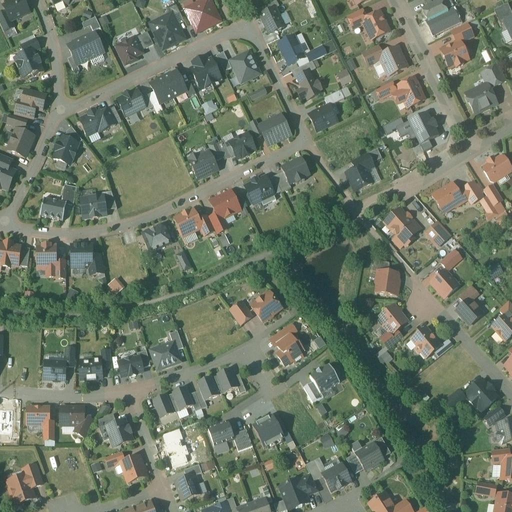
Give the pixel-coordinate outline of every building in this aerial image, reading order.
[(22,0),(20,0),(3,8),(6,13),(10,23),(11,23),(29,14),(22,0)] [(208,0),(185,11),(192,26),(197,23),(201,25),(204,31),(220,23),(208,0)] [(427,8),(422,10),(429,24),(448,14),(441,2),(441,1),(427,8)] [(511,14),(508,5),(493,12),(500,26),(505,24),(505,23),(511,19),(511,14)] [(176,7),(169,11),(171,16),(172,16),(173,18),(180,15),(176,7)] [(266,7),(258,11),(261,17),(269,13),(266,7)] [(261,17),(260,17),(269,36),(275,33),(277,34),(281,33),(282,30),(285,28),(275,10),(273,11),(269,13),(261,17)] [(362,11),(347,19),(353,32),(364,27),(362,23),(366,20),(362,11)] [(83,18),(91,20),(93,14),(85,12),(83,18)] [(6,13),(0,16),(0,25),(4,34),(14,29),(11,23),(10,23),(6,13)] [(366,20),(362,23),(364,27),(371,42),(389,34),(385,25),(385,24),(383,19),(382,19),(379,14),(366,20)] [(180,15),(173,18),(177,27),(184,23),(180,15)] [(171,16),(150,26),(163,51),(184,41),(177,27),(173,18),(172,16),(171,16)] [(91,22),(94,27),(91,28),(93,33),(101,30),(95,19),(82,25),(82,26),(91,22)] [(467,26),(451,34),(456,45),(460,43),(460,45),(473,39),(467,26)] [(14,29),(4,34),(7,40),(17,35),(14,29)] [(147,34),(140,38),(146,50),(154,47),(147,34)] [(95,36),(81,42),(90,60),(101,55),(103,54),(95,36)] [(34,38),(19,45),(20,47),(35,40),(34,38)] [(304,60),(294,39),(279,46),(286,61),(289,62),(292,66),(304,60)] [(35,40),(20,47),(24,56),(34,51),(35,53),(40,51),(36,40),(35,40)] [(135,40),(117,49),(126,67),(134,63),(135,61),(135,60),(135,59),(142,56),(135,40)] [(81,42),(68,48),(73,58),(77,66),(90,60),(81,42)] [(456,45),(452,47),(452,46),(446,49),(446,50),(441,52),(449,71),(455,68),(456,70),(464,66),(463,64),(468,61),(460,45),(460,43),(456,45)] [(378,48),(362,55),(368,69),(377,65),(375,61),(379,59),(379,58),(382,57),(378,48)] [(322,49),(306,57),(310,65),(311,64),(326,57),(322,49)] [(382,57),(379,58),(379,59),(388,78),(407,70),(398,49),(382,57)] [(24,56),(19,58),(20,61),(15,63),(23,81),(33,77),(34,79),(44,74),(41,66),(42,66),(38,58),(37,58),(35,53),(34,51),(24,56)] [(231,70),(224,54),(216,57),(217,58),(220,66),(224,74),(231,70)] [(249,54),(231,63),(238,77),(242,75),(245,83),(259,76),(249,54)] [(90,60),(93,67),(93,66),(104,61),(101,55),(90,60)] [(73,58),(68,61),(72,70),(77,67),(77,66),(73,58)] [(217,58),(211,61),(215,68),(220,66),(217,58)] [(211,61),(206,63),(204,59),(199,62),(214,92),(211,87),(221,82),(215,68),(211,61)] [(214,92),(199,62),(193,64),(195,69),(190,71),(201,92),(211,87),(213,92),(214,92)] [(310,65),(299,70),(300,70),(303,77),(309,74),(314,71),(311,64),(310,65)] [(498,67),(484,74),(492,90),(506,83),(498,67)] [(300,70),(292,74),(295,81),(297,80),(303,77),(300,70)] [(346,73),(338,76),(343,86),(351,83),(346,73)] [(186,93),(177,74),(169,77),(169,76),(163,79),(173,99),(186,93)] [(303,77),(297,80),(303,91),(297,94),(301,101),(306,99),(308,101),(319,96),(318,93),(321,92),(317,84),(314,85),(309,74),(303,77)] [(163,79),(157,82),(158,83),(151,86),(160,106),(173,99),(163,79)] [(414,80),(397,88),(400,95),(393,98),(397,107),(404,103),(407,110),(424,102),(420,92),(420,91),(419,88),(418,88),(414,80)] [(392,85),(376,92),(380,101),(396,93),(392,85)] [(487,86),(465,96),(466,98),(466,100),(467,103),(469,104),(475,116),(496,105),(487,86)] [(263,90),(250,97),(253,103),(266,96),(263,90)] [(137,92),(131,96),(130,95),(124,98),(124,99),(118,102),(126,119),(145,109),(146,109),(139,96),(137,92)] [(46,98),(25,93),(22,105),(19,104),(16,116),(33,121),(35,111),(42,113),(46,98)] [(153,109),(145,93),(139,96),(146,109),(145,109),(146,113),(153,109)] [(212,103),(202,108),(206,117),(217,112),(212,103)] [(309,117),(317,134),(337,124),(329,107),(309,117)] [(121,124),(115,110),(109,112),(116,126),(121,124)] [(109,111),(101,115),(99,112),(96,114),(95,112),(88,116),(89,118),(80,122),(87,138),(99,132),(100,134),(116,126),(109,112),(109,111)] [(427,114),(408,124),(408,126),(410,131),(408,132),(407,135),(411,142),(416,139),(420,147),(439,137),(435,130),(437,129),(433,120),(431,122),(427,114)] [(10,118),(4,116),(1,124),(7,126),(10,118)] [(27,123),(10,118),(7,126),(25,131),(27,123)] [(282,119),(271,124),(271,123),(259,129),(263,137),(268,148),(290,137),(282,119)] [(401,120),(386,127),(390,135),(405,128),(401,120)] [(259,129),(256,123),(250,126),(256,140),(263,137),(259,129)] [(386,127),(379,131),(383,139),(390,135),(386,127)] [(82,142),(72,129),(67,133),(64,141),(78,146),(82,142)] [(34,139),(16,132),(8,153),(25,160),(34,139)] [(248,136),(241,139),(241,137),(235,140),(236,141),(229,145),(231,148),(235,157),(237,161),(244,158),(244,159),(250,156),(249,155),(255,152),(248,136)] [(64,141),(62,140),(59,147),(58,146),(55,153),(56,154),(54,161),(69,167),(72,161),(73,161),(77,153),(75,153),(78,146),(64,141)] [(217,146),(215,143),(208,147),(216,163),(223,159),(217,146)] [(227,149),(224,143),(217,146),(223,159),(230,156),(231,159),(235,157),(231,148),(227,149)] [(373,153),(368,156),(371,164),(372,165),(381,161),(378,153),(374,155),(373,153)] [(209,154),(199,159),(199,158),(196,158),(191,160),(190,162),(191,163),(190,163),(199,181),(217,172),(209,154)] [(12,161),(0,156),(0,190),(1,191),(1,189),(8,192),(14,178),(13,178),(11,173),(11,172),(9,171),(12,161)] [(368,156),(351,163),(355,171),(371,164),(368,156)] [(301,159),(281,169),(283,174),(289,188),(290,187),(296,184),(296,186),(305,182),(304,181),(310,178),(301,159)] [(500,159),(494,162),(493,160),(487,163),(489,166),(484,169),(484,173),(490,183),(494,184),(497,182),(498,180),(504,176),(506,176),(510,174),(511,170),(504,160),(500,159)] [(355,171),(346,175),(355,193),(373,185),(368,175),(370,173),(369,171),(374,169),(372,165),(371,164),(355,171)] [(283,174),(274,178),(281,194),(282,195),(291,190),(290,187),(289,188),(283,174)] [(274,178),(267,182),(274,196),(273,197),(274,197),(281,194),(274,178)] [(265,179),(258,182),(257,181),(252,183),(252,185),(245,189),(254,206),(261,203),(263,208),(276,202),(274,197),(273,197),(274,196),(267,182),(265,179)] [(473,184),(462,191),(462,192),(467,200),(471,207),(483,199),(473,184)] [(452,186),(441,193),(439,193),(432,198),(443,215),(453,208),(454,209),(463,203),(467,200),(462,192),(458,195),(452,186)] [(77,190),(65,187),(61,204),(67,205),(67,206),(73,207),(77,190)] [(493,187),(483,193),(493,208),(502,202),(493,187)] [(231,193),(210,203),(217,216),(220,222),(240,212),(238,208),(231,193)] [(111,194),(102,195),(103,198),(106,212),(117,211),(111,194)] [(103,198),(81,201),(83,220),(91,219),(92,221),(98,220),(98,218),(106,217),(106,212),(103,198)] [(61,204),(45,201),(45,200),(44,200),(40,219),(41,219),(41,218),(62,223),(63,223),(67,206),(67,205),(61,204)] [(243,205),(238,208),(240,212),(243,219),(249,216),(243,205)] [(193,212),(188,215),(187,214),(183,216),(183,217),(175,221),(179,229),(178,231),(181,236),(183,237),(183,239),(201,230),(202,230),(198,222),(193,212)] [(400,212),(386,225),(392,232),(391,235),(393,237),(396,237),(401,242),(408,236),(410,238),(419,230),(414,223),(412,225),(400,212)] [(217,216),(209,220),(215,233),(217,236),(227,231),(224,225),(222,226),(220,222),(217,216)] [(209,220),(207,218),(198,222),(202,230),(201,230),(205,238),(215,233),(209,220)] [(437,225),(425,236),(437,249),(449,238),(437,225)] [(163,227),(143,236),(151,254),(171,245),(163,227)] [(230,235),(219,240),(223,249),(234,244),(230,235)] [(13,246),(4,245),(4,247),(0,246),(0,265),(2,266),(1,268),(10,269),(10,267),(18,268),(19,259),(20,250),(20,249),(12,248),(13,246)] [(51,247),(43,247),(43,248),(38,248),(38,254),(36,256),(36,262),(38,264),(38,269),(47,269),(47,279),(55,279),(55,269),(56,269),(56,264),(56,248),(51,248),(51,247)] [(92,247),(72,248),(72,270),(90,269),(92,269),(92,259),(92,247)] [(30,251),(20,250),(19,259),(29,261),(30,251)] [(454,253),(441,265),(448,272),(461,260),(454,253)] [(191,270),(183,254),(176,257),(184,273),(191,270)] [(101,257),(92,259),(92,269),(90,269),(91,277),(104,275),(101,257)] [(29,261),(19,259),(18,268),(28,269),(29,261)] [(389,264),(374,262),(372,273),(378,274),(378,273),(388,274),(390,266),(389,264)] [(66,263),(58,263),(58,264),(56,264),(56,269),(55,269),(55,279),(55,280),(66,280),(66,263)] [(458,288),(444,272),(431,284),(445,300),(458,288)] [(388,274),(378,273),(378,274),(376,285),(377,286),(376,294),(396,298),(398,285),(397,284),(398,278),(396,276),(388,274)] [(437,277),(434,274),(427,280),(430,284),(437,277)] [(114,298),(126,289),(119,279),(107,289),(114,298)] [(471,287),(458,298),(464,305),(469,301),(471,303),(479,296),(471,287)] [(265,295),(262,297),(261,301),(251,308),(263,324),(282,311),(270,294),(269,295),(265,295)] [(471,303),(469,301),(464,305),(456,312),(469,327),(483,316),(471,303)] [(242,304),(230,313),(241,327),(252,318),(242,304)] [(401,311),(396,311),(394,308),(379,320),(384,326),(390,333),(392,336),(396,332),(407,324),(400,315),(401,311)] [(511,336),(511,322),(506,316),(492,329),(505,343),(511,336)] [(292,327),(277,337),(281,343),(290,336),(291,337),(296,333),(292,327)] [(426,330),(411,342),(417,349),(414,351),(418,355),(420,353),(426,360),(434,354),(441,348),(440,347),(426,330)] [(390,333),(380,341),(388,351),(402,340),(396,332),(392,336),(390,333)] [(183,350),(177,333),(170,336),(173,345),(174,345),(176,353),(183,350)] [(281,343),(276,347),(281,354),(283,353),(284,355),(278,359),(284,368),(292,362),(294,366),(303,359),(299,354),(303,352),(296,342),(295,343),(291,337),(290,336),(281,343)] [(277,337),(269,343),(273,349),(276,347),(281,343),(277,337)] [(322,339),(315,342),(320,351),(327,347),(322,339)] [(447,341),(440,347),(441,348),(434,354),(439,359),(453,348),(447,341)] [(173,345),(159,350),(160,354),(152,357),(158,372),(180,364),(176,353),(174,345),(173,345)] [(386,366),(393,360),(385,349),(378,355),(386,366)] [(76,351),(66,351),(65,365),(66,365),(66,369),(75,369),(76,351)] [(146,353),(137,355),(138,359),(139,359),(142,370),(150,368),(146,353)] [(133,361),(132,359),(124,361),(125,363),(118,365),(122,379),(129,377),(130,379),(136,377),(136,376),(143,374),(142,370),(139,359),(138,359),(133,361)] [(84,361),(85,381),(103,381),(103,365),(102,360),(84,361)] [(65,365),(45,364),(44,382),(53,382),(54,384),(60,384),(61,382),(65,383),(66,369),(66,365),(65,365)] [(329,367),(322,371),(322,370),(316,373),(316,374),(310,378),(313,384),(320,396),(321,396),(340,384),(329,367)] [(230,371),(217,377),(217,378),(214,379),(221,397),(238,390),(230,371)] [(211,379),(197,385),(200,392),(205,403),(221,397),(214,379),(212,380),(211,379)] [(498,400),(482,382),(466,396),(471,401),(469,403),(475,410),(477,408),(482,413),(498,400)] [(313,384),(304,390),(313,405),(323,399),(321,396),(320,396),(313,384)] [(186,389),(172,395),(173,396),(170,397),(177,415),(193,408),(189,397),(186,389)] [(458,391),(444,403),(452,412),(466,401),(458,391)] [(205,403),(200,392),(195,395),(199,405),(205,403)] [(199,405),(195,395),(189,397),(193,408),(199,405)] [(166,397),(153,403),(156,411),(160,421),(177,415),(170,397),(167,398),(166,397)] [(199,405),(193,408),(195,414),(201,411),(199,405)] [(49,410),(27,409),(27,428),(45,428),(49,428),(49,425),(49,410)] [(110,409),(102,409),(98,417),(105,417),(110,409)] [(498,409),(483,420),(490,428),(504,418),(498,409)] [(80,410),(61,410),(61,428),(78,428),(84,428),(84,418),(84,413),(80,410)] [(156,411),(150,413),(154,423),(160,421),(156,411)] [(113,417),(97,423),(101,435),(108,432),(106,429),(117,425),(113,417)] [(272,417),(251,428),(264,451),(284,440),(282,436),(272,417)] [(94,424),(84,418),(84,428),(78,428),(75,434),(85,440),(94,424)] [(160,421),(154,423),(157,429),(163,427),(160,421)] [(117,425),(106,429),(108,432),(113,446),(121,443),(123,446),(132,443),(130,436),(131,435),(129,429),(127,429),(125,422),(117,425)] [(511,422),(498,426),(500,433),(499,434),(497,437),(499,444),(502,446),(511,444),(511,422)] [(228,424),(208,432),(214,448),(234,441),(233,436),(228,424)] [(49,425),(49,428),(45,428),(45,442),(55,443),(55,425),(49,425)] [(344,430),(337,436),(341,440),(348,434),(344,430)] [(246,432),(233,436),(234,441),(238,454),(253,449),(246,432)] [(287,433),(282,436),(284,440),(290,452),(296,449),(287,433)] [(329,439),(321,443),(324,449),(332,444),(329,439)] [(373,444),(354,455),(355,456),(364,471),(365,473),(372,469),(373,471),(380,466),(379,465),(384,462),(373,444)] [(509,452),(492,454),(493,465),(502,464),(503,460),(508,461),(509,452)] [(122,454),(113,458),(116,467),(121,466),(121,465),(125,464),(122,454)] [(364,471),(355,456),(346,461),(355,476),(364,471)] [(112,458),(105,460),(108,470),(116,467),(113,458),(112,458)] [(125,464),(121,465),(121,466),(128,485),(147,478),(139,459),(125,464)] [(319,460),(305,467),(310,477),(313,483),(321,479),(319,475),(325,472),(319,460)] [(511,461),(508,461),(503,460),(502,464),(502,468),(501,468),(501,474),(502,474),(501,482),(511,483),(511,461)] [(342,466),(322,476),(331,494),(337,491),(338,492),(345,488),(344,487),(351,484),(342,466)] [(199,467),(184,472),(187,480),(195,476),(196,477),(202,475),(199,467)] [(35,468),(24,472),(25,477),(26,477),(31,491),(42,487),(35,468)] [(187,480),(175,484),(182,503),(201,496),(197,487),(199,486),(196,477),(195,476),(187,480)] [(25,477),(17,480),(18,482),(8,486),(10,491),(9,491),(12,501),(14,500),(16,507),(32,501),(30,494),(32,493),(31,491),(26,477),(25,477)] [(310,477),(299,481),(300,485),(301,485),(306,498),(318,493),(313,483),(310,477)] [(496,487),(478,484),(476,496),(494,499),(496,487)] [(300,485),(289,490),(288,486),(280,489),(288,511),(289,511),(296,510),(302,508),(302,507),(309,504),(306,498),(301,485),(300,485)] [(395,511),(394,510),(385,496),(369,506),(372,511),(395,511)] [(511,511),(511,498),(498,496),(495,511),(511,511)] [(268,511),(265,502),(251,507),(253,511),(268,511)] [(410,511),(405,503),(394,510),(395,511),(410,511)]
